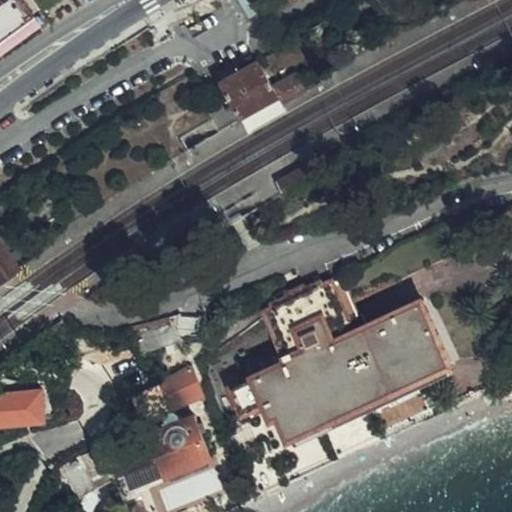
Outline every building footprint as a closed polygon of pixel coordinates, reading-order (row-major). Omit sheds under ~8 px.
[(0,0),(0,43),(35,18),(22,0),(0,0)] [(251,0),(237,0),(249,18),(259,13),(251,0)] [(168,19),(154,28),(162,41),(175,34),(168,19)] [(242,115),(281,94),(276,86),(261,60),(222,80),(242,115)] [(276,86),(281,94),(285,101),(307,88),(304,82),(298,73),(276,86)] [(285,101),(281,94),(242,115),(252,134),(283,116),(291,111),(285,101)] [(324,172),(317,159),(282,180),(290,192),(324,172)] [(457,251),(443,222),(387,249),(383,242),(339,263),(343,271),(277,304),(280,309),(267,314),(289,361),(252,378),(243,359),(225,367),(248,413),(267,404),(275,420),(282,417),(293,438),(371,404),(370,401),(433,370),(435,373),(456,363),(425,298),(339,338),(334,326),(361,313),(353,294),(395,273),(399,280),(457,251)] [(23,267),(0,234),(0,280),(1,282),(11,275),(23,267)] [(186,311),(177,310),(172,311),(184,329),(195,324),(186,311)] [(172,311),(127,325),(146,352),(182,335),(180,331),(184,329),(172,311)] [(189,368),(165,383),(175,403),(201,390),(189,368)] [(0,389),(0,434),(13,432),(12,423),(43,419),(39,391),(2,395),(0,389)] [(181,423),(184,422),(180,413),(174,411),(169,413),(167,417),(169,423),(179,419),(181,423)] [(194,418),(210,459),(214,457),(205,434),(207,432),(204,423),(201,424),(198,416),(194,418)] [(155,439),(162,455),(170,475),(210,459),(194,418),(184,422),(181,423),(179,419),(169,423),(170,428),(153,434),(155,439)] [(114,473),(162,455),(155,439),(143,443),(147,452),(111,466),(114,471),(114,473)] [(143,441),(106,456),(111,466),(147,452),(143,443),(143,441)] [(99,478),(114,471),(111,466),(106,456),(103,450),(65,466),(69,477),(93,467),(99,478)]
